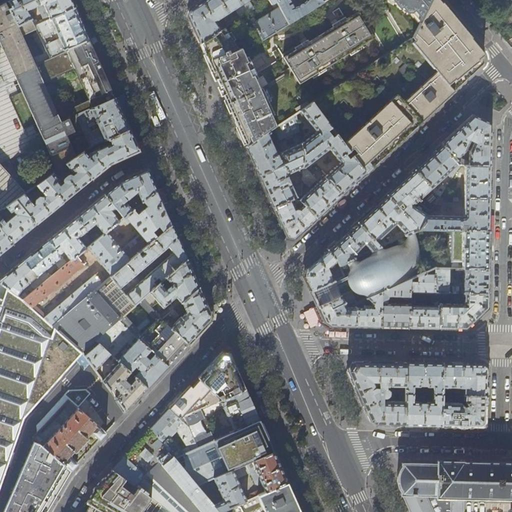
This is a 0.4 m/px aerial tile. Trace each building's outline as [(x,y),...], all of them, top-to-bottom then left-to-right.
[(13,7),(9,9),(19,27),(32,20),(35,26),(39,24),(35,17),(32,19),(29,11),(39,6),(41,12),(46,9),(48,14),(43,16),(45,21),(75,8),(71,0),(11,0),(9,1),(13,7)] [(240,18),(247,13),(238,0),(202,0),(190,8),(188,16),(192,25),(194,30),(200,43),(225,27),(227,26),(223,19),(216,23),(215,21),(234,8),(240,18)] [(238,0),(247,13),(254,9),(248,0),(268,0),(275,10),(256,21),(253,17),(250,19),(263,39),(288,23),(275,0),(238,0)] [(275,0),(288,23),(323,2),(321,0),(275,0)] [(312,103),(331,127),(336,135),(366,173),(381,158),(420,123),(454,92),(479,69),(484,64),(484,55),(473,42),(450,14),(438,0),(430,0),(421,20),(414,32),(412,37),(360,71),(345,82),(312,103)] [(396,0),(402,7),(404,5),(408,10),(413,11),(421,20),(430,0),(396,0)] [(0,42),(57,171),(75,158),(77,157),(70,140),(84,132),(76,115),(115,98),(109,85),(95,52),(89,40),(51,57),(35,26),(32,20),(19,27),(9,9),(5,3),(0,5),(0,42)] [(89,40),(81,22),(75,8),(45,21),(39,24),(35,26),(51,57),(89,40)] [(359,11),(284,57),(300,84),(374,37),(359,11)] [(225,27),(200,43),(208,60),(211,68),(243,52),(241,48),(238,49),(225,27)] [(243,52),(211,68),(213,71),(219,68),(229,90),(223,93),(229,108),(242,138),(246,147),(276,126),(271,115),(274,114),(262,87),(259,88),(243,52)] [(122,113),(126,122),(131,119),(121,95),(115,98),(122,113)] [(122,113),(115,98),(76,115),(84,132),(91,147),(109,139),(129,130),(126,122),(122,113)] [(327,130),(331,127),(312,103),(299,111),(315,132),(301,143),(304,155),(302,172),(302,179),(309,172),(305,167),(329,149),(339,163),(325,176),(342,194),(355,184),(359,179),(366,173),(336,135),(332,137),(327,130)] [(304,155),(301,143),(295,114),(276,126),(246,147),(251,157),(259,175),(304,155)] [(446,139),(441,144),(456,159),(464,151),(469,141),(474,143),(469,152),(468,163),(465,163),(465,165),(490,166),(491,152),(491,146),(491,123),(473,115),(459,128),(446,139)] [(135,143),(129,130),(109,139),(112,144),(93,152),(88,156),(84,152),(77,157),(75,158),(92,179),(110,164),(139,151),(135,143)] [(456,159),(441,144),(427,157),(414,169),(431,188),(440,197),(446,188),(442,184),(438,189),(434,186),(447,173),(452,178),(461,165),(456,159)] [(302,172),(304,155),(259,175),(267,192),(273,207),(297,197),(301,195),(301,188),(302,183),(292,187),(288,177),(288,174),(293,172),(294,173),(296,172),(297,173),(302,172)] [(64,202),(78,190),(92,179),(75,158),(57,171),(45,179),(64,202)] [(16,200),(24,194),(26,193),(0,163),(0,211),(7,207),(16,200)] [(490,182),(490,166),(465,165),(464,198),(490,198),(490,182)] [(121,181),(105,194),(116,208),(123,217),(132,210),(127,203),(125,204),(122,200),(124,198),(125,199),(128,200),(135,194),(137,196),(139,195),(142,202),(156,190),(154,184),(152,180),(147,169),(145,170),(121,181)] [(399,182),(386,194),(419,229),(428,215),(414,204),(421,198),(423,199),(421,204),(431,211),(435,204),(440,198),(440,197),(431,188),(414,169),(399,182)] [(309,172),(302,179),(302,183),(301,188),(305,184),(308,188),(316,180),(309,172)] [(328,207),(342,194),(325,176),(299,200),(301,201),(304,204),(316,218),(328,207)] [(33,206),(24,194),(16,200),(36,224),(49,214),(64,202),(45,179),(36,186),(45,196),(43,198),(40,197),(38,198),(37,196),(34,199),(35,201),(35,204),(33,206)] [(164,188),(157,191),(162,204),(170,201),(164,188)] [(60,269),(50,278),(43,283),(35,290),(27,296),(24,299),(53,325),(138,253),(143,249),(172,224),(165,210),(162,204),(157,191),(156,190),(142,202),(139,204),(134,208),(132,210),(123,217),(119,221),(109,229),(112,231),(125,220),(128,224),(130,222),(144,238),(125,254),(106,231),(104,233),(100,237),(95,241),(86,248),(71,260),(67,264),(60,269)] [(113,210),(116,208),(105,194),(93,203),(76,217),(87,231),(96,224),(104,233),(106,231),(109,229),(119,221),(113,214),(115,213),(113,210)] [(370,209),(357,221),(380,247),(385,244),(380,238),(396,223),(407,235),(419,230),(419,229),(386,194),(370,209)] [(299,200),(297,197),(273,207),(281,224),(287,237),(294,238),(298,235),(308,226),(316,218),(304,204),(299,209),(295,209),(294,207),(296,206),(295,203),(301,201),(299,200)] [(489,212),(490,198),(464,198),(463,217),(428,215),(419,229),(419,230),(438,230),(438,223),(443,224),(443,230),(452,230),(489,231),(489,212)] [(444,200),(440,198),(435,204),(440,207),(444,200)] [(36,224),(16,200),(7,207),(11,212),(12,211),(15,214),(5,222),(3,219),(0,216),(0,227),(13,244),(23,235),(36,224)] [(78,238),(87,231),(76,217),(62,229),(48,240),(59,254),(62,252),(64,255),(66,254),(71,260),(86,248),(78,238)] [(380,247),(357,221),(341,236),(327,249),(337,259),(337,260),(339,264),(355,257),(352,254),(365,243),(371,250),(380,247)] [(179,222),(172,224),(177,237),(184,234),(179,222)] [(172,224),(143,249),(146,253),(141,257),(138,253),(53,325),(78,349),(81,352),(95,340),(117,320),(125,314),(139,301),(143,298),(187,259),(180,244),(177,237),(172,224)] [(13,244),(0,227),(0,254),(3,252),(13,244)] [(443,230),(438,230),(419,230),(407,235),(396,240),(391,242),(385,244),(380,247),(371,250),(355,257),(339,264),(340,266),(344,276),(312,290),(311,291),(314,298),(318,306),(319,305),(351,291),(356,303),(357,303),(366,299),(368,298),(381,292),(410,279),(418,276),(435,268),(436,268),(426,245),(452,246),(452,230),(443,230)] [(489,250),(489,231),(452,230),(452,246),(452,262),(462,262),(462,268),(488,269),(489,251),(489,250)] [(67,264),(59,254),(48,240),(35,251),(23,260),(43,283),(50,278),(44,271),(54,263),(60,269),(67,264)] [(337,259),(327,249),(314,261),(306,268),(304,276),(307,282),(311,291),(312,290),(344,276),(340,266),(333,268),(333,271),(336,276),(332,278),(327,269),(337,260),(337,259)] [(195,257),(188,260),(193,271),(200,268),(195,257)] [(195,275),(193,272),(193,271),(188,260),(187,259),(143,298),(146,301),(152,295),(163,308),(176,297),(177,298),(172,303),(173,304),(166,311),(168,314),(169,313),(200,287),(195,275)] [(35,290),(43,283),(23,260),(13,269),(0,279),(0,281),(1,283),(6,286),(18,295),(23,288),(26,286),(27,288),(31,285),(35,290)] [(435,268),(418,276),(418,282),(410,282),(409,327),(426,328),(439,328),(440,293),(435,292),(435,268)] [(488,283),(488,269),(462,268),(456,268),(456,272),(464,272),(463,289),(460,286),(461,285),(449,284),(449,268),(436,268),(435,268),(435,292),(440,293),(450,293),(464,293),(488,293),(488,283)] [(409,327),(410,282),(410,279),(381,292),(380,327),(396,327),(409,327)] [(207,302),(200,287),(169,313),(174,320),(185,310),(186,312),(173,326),(164,317),(161,320),(188,344),(200,331),(210,320),(211,313),(207,302)] [(319,305),(318,306),(322,315),(325,321),(331,326),(341,326),(356,326),(357,303),(356,303),(351,291),(319,305)] [(380,327),(381,292),(368,298),(372,302),(372,305),(366,305),(366,299),(357,303),(356,326),(367,326),(380,327)] [(450,300),(450,293),(440,293),(439,328),(454,328),(466,328),(487,308),(487,303),(488,293),(464,293),(464,304),(442,304),(442,300),(450,300)] [(161,320),(146,301),(143,298),(139,301),(155,320),(141,332),(139,330),(149,321),(146,317),(136,326),(125,314),(117,320),(150,350),(154,353),(167,366),(176,357),(188,344),(161,320)] [(55,341),(14,304),(1,300),(0,299),(0,498),(29,414),(51,348),(53,349),(55,341)] [(322,315),(318,306),(309,310),(317,327),(324,326),(328,328),(341,328),(341,326),(331,326),(325,321),(322,315)] [(150,350),(117,320),(95,340),(110,354),(113,357),(128,341),(132,345),(128,350),(126,348),(122,352),(124,354),(118,361),(130,372),(135,366),(139,370),(133,375),(147,388),(158,376),(167,366),(154,353),(148,359),(145,356),(150,350)] [(110,354),(95,340),(81,352),(95,370),(110,354)] [(203,372),(198,377),(200,379),(213,392),(217,387),(221,389),(222,392),(217,395),(221,400),(245,389),(242,381),(237,371),(234,363),(230,354),(220,353),(203,372)] [(133,375),(130,372),(118,361),(117,360),(114,363),(117,365),(102,381),(125,412),(136,400),(147,388),(133,375)] [(354,361),(347,371),(360,402),(369,420),(375,425),(385,425),(403,425),(404,394),(405,362),(386,362),(369,361),(354,361)] [(422,363),(405,362),(404,394),(414,394),(414,386),(419,386),(420,385),(421,384),(427,384),(427,386),(428,386),(433,386),(432,394),(442,394),(442,363),(422,363)] [(467,364),(442,363),(442,394),(446,394),(447,387),(464,387),(464,395),(486,395),(486,385),(486,369),(481,364),(467,364)] [(36,424),(42,428),(68,400),(78,408),(86,398),(92,403),(95,399),(99,394),(88,378),(81,385),(73,377),(40,413),(42,415),(36,424)] [(169,409),(188,426),(184,417),(221,400),(217,395),(213,392),(200,379),(192,387),(190,385),(181,395),(177,399),(169,409)] [(176,398),(177,399),(181,395),(190,385),(188,384),(176,398)] [(252,386),(245,389),(251,401),(258,398),(252,386)] [(259,420),(253,405),(251,401),(245,389),(221,400),(184,417),(188,426),(198,448),(259,420)] [(414,402),(414,394),(404,394),(403,425),(422,425),(441,426),(441,402),(442,394),(432,394),(432,402),(428,402),(426,403),(420,403),(419,402),(418,402),(414,402)] [(485,410),(486,395),(464,395),(464,400),(468,404),(467,406),(465,406),(464,406),(460,402),(441,402),(441,426),(461,426),(480,427),(485,421),(485,410)] [(99,402),(95,399),(92,403),(86,398),(78,408),(87,416),(99,402)] [(160,415),(162,416),(169,409),(167,407),(160,415)] [(78,408),(44,445),(65,463),(71,470),(78,463),(71,456),(71,453),(72,452),(73,450),(75,451),(88,437),(87,436),(88,434),(89,433),(93,433),(99,440),(106,432),(87,416),(78,408)] [(183,454),(198,448),(188,426),(169,409),(159,419),(150,429),(174,458),(183,454)] [(266,435),(259,420),(198,448),(183,454),(187,464),(181,466),(197,485),(200,484),(212,479),(274,452),(266,435)] [(174,458),(150,429),(143,437),(121,460),(112,469),(171,511),(220,511),(213,504),(211,501),(202,491),(200,489),(197,485),(181,466),(174,458)] [(35,436),(41,442),(44,439),(38,433),(35,436)] [(59,476),(65,463),(44,445),(40,448),(41,449),(37,454),(11,511),(43,511),(49,501),(59,476)] [(280,465),(274,452),(212,479),(222,500),(213,504),(220,511),(246,500),(235,477),(251,470),(250,473),(255,484),(257,484),(260,483),(264,492),(287,482),(280,465)] [(399,469),(397,474),(397,481),(398,486),(401,491),(401,495),(402,495),(409,511),(511,511),(511,462),(487,462),(463,462),(463,461),(437,460),(437,463),(424,463),(402,463),(401,466),(399,469)] [(171,511),(112,469),(101,481),(95,488),(86,503),(82,510),(84,511),(171,511)] [(294,497),(287,482),(264,492),(259,494),(251,498),(246,500),(220,511),(300,511),(296,501),(294,497)] [(206,488),(202,491),(211,501),(215,498),(206,488)]
